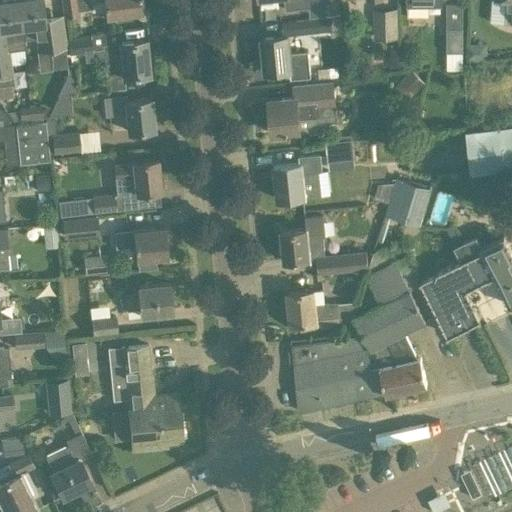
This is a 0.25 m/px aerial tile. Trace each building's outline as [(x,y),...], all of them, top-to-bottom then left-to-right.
[(8,43),(21,42),(16,0),(0,0),(0,85),(13,83),(8,43)] [(42,9),(41,0),(16,0),(21,42),(24,41),(24,39),(35,37),(37,51),(49,50),(51,67),(66,66),(67,66),(67,63),(65,44),(52,45),(47,9),(42,9)] [(90,1),(96,0),(102,0),(106,23),(108,23),(108,27),(120,25),(119,21),(141,18),(139,2),(140,2),(139,0),(61,0),(64,17),(79,15),(79,10),(92,8),(90,1)] [(283,0),(285,9),(312,6),(311,0),(283,0)] [(321,0),(323,15),(340,13),(338,0),(321,0)] [(511,0),(491,0),(491,20),(511,22),(511,24),(511,23),(511,0)] [(463,27),(462,2),(446,3),(446,27),(463,27)] [(398,8),(373,9),(373,39),(399,38),(398,8)] [(332,30),(330,16),(282,21),(283,35),(332,30)] [(92,50),(90,34),(66,38),(68,53),(92,50)] [(287,35),(262,37),(265,72),(290,69),(291,77),(310,75),(307,50),(289,53),(287,35)] [(119,40),(101,42),(101,43),(106,89),(123,87),(122,76),(147,73),(144,38),(119,40)] [(67,66),(66,66),(67,72),(57,93),(76,92),(74,62),(67,63),(67,66)] [(411,70),(395,86),(407,98),(423,82),(411,70)] [(271,131),(299,128),(298,118),(336,114),(333,80),(292,84),(293,96),(281,97),(281,103),(268,104),(271,131)] [(153,128),(150,96),(126,99),(125,94),(103,96),(104,115),(125,113),(127,131),(153,128)] [(44,120),(48,153),(80,150),(78,131),(55,133),(54,126),(56,126),(55,114),(62,96),(59,95),(44,121),(44,120)] [(41,104),(27,106),(28,120),(42,119),(41,104)] [(19,121),(28,120),(27,106),(18,107),(19,121)] [(0,124),(13,123),(5,111),(1,112),(0,107),(0,124)] [(48,156),(48,153),(44,120),(13,123),(0,124),(0,138),(3,139),(6,164),(48,159),(48,156)] [(511,122),(465,129),(470,171),(511,166),(511,122)] [(352,138),(325,141),(327,160),(354,157),(352,138)] [(299,162),(274,165),(277,198),(330,192),(328,169),(322,170),(320,153),(299,155),(299,162)] [(132,160),(132,161),(113,163),(116,193),(114,193),(116,209),(136,207),(135,192),(159,190),(156,158),(132,160)] [(34,173),(36,190),(49,189),(48,172),(34,173)] [(388,202),(384,213),(392,216),(419,224),(431,186),(396,176),(394,182),(388,202)] [(388,202),(394,182),(378,183),(372,202),(377,203),(378,199),(388,202)] [(443,190),(437,217),(449,220),(455,193),(443,190)] [(114,193),(114,192),(91,195),(83,196),(85,212),(93,211),(93,212),(116,209),(114,193)] [(281,229),(285,261),(310,257),(317,257),(319,271),(367,266),(366,251),(325,255),(323,238),(326,237),(323,213),(304,215),(306,226),(281,229)] [(96,234),(94,216),(62,219),(64,237),(96,234)] [(166,255),(163,227),(114,231),(116,246),(134,244),(135,258),(136,257),(137,267),(155,266),(154,256),(166,255)] [(476,234),(457,243),(476,283),(495,274),(510,303),(511,302),(511,249),(505,236),(483,247),(476,234)] [(294,351),(289,351),(290,364),(295,364),(300,410),(386,390),(386,392),(426,383),(420,355),(416,356),(403,332),(425,320),(394,260),(396,259),(388,243),(385,245),(373,251),(373,252),(366,273),(381,303),(354,317),(357,321),(351,324),(356,336),(354,337),(293,344),(294,351)] [(467,288),(476,283),(457,243),(454,245),(460,258),(421,277),(448,332),(481,316),(467,288)] [(86,254),(87,270),(109,269),(108,252),(86,254)] [(168,282),(137,285),(137,291),(123,293),(125,309),(139,307),(140,314),(171,310),(168,282)] [(287,291),(291,323),(315,320),(315,327),(339,324),(339,329),(346,328),(346,322),(350,321),(356,300),(338,302),(338,300),(316,303),(314,287),(287,291)] [(3,315),(18,314),(17,298),(2,299),(3,315)] [(115,315),(91,318),(92,334),(117,331),(115,315)] [(0,333),(13,332),(21,331),(19,317),(0,318),(0,333)] [(21,331),(13,332),(14,348),(43,346),(42,329),(31,330),(21,331)] [(64,352),(62,329),(44,331),(45,345),(53,353),(64,352)] [(181,438),(176,392),(154,394),(148,342),(107,347),(112,399),(126,397),(132,448),(166,444),(166,440),(181,438)] [(0,384),(5,384),(11,383),(7,345),(0,345),(0,384)] [(74,365),(75,374),(87,372),(86,363),(74,365)] [(68,392),(47,394),(49,413),(70,411),(68,392)] [(0,393),(0,408),(13,408),(12,393),(0,393)] [(60,495),(90,481),(79,459),(91,453),(81,431),(77,425),(64,432),(67,438),(65,439),(67,443),(44,454),(51,470),(48,472),(60,495)] [(21,438),(1,440),(2,455),(23,453),(21,438)] [(463,507),(511,485),(511,441),(454,467),(466,493),(458,496),(463,507)] [(25,511),(35,507),(29,495),(37,492),(26,470),(34,465),(28,452),(6,462),(13,474),(0,480),(0,501),(5,511),(25,511)] [(434,511),(443,508),(436,494),(427,498),(433,511),(434,511)]
